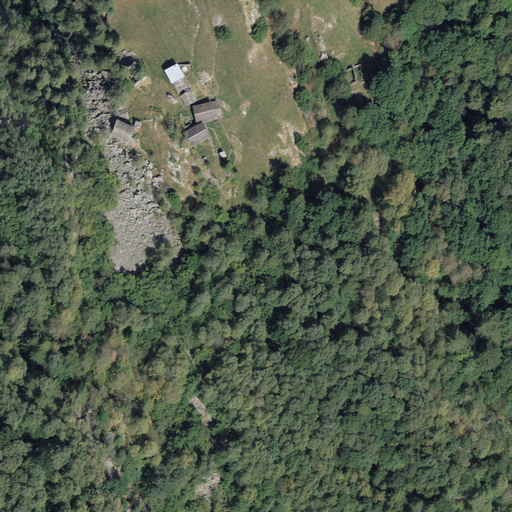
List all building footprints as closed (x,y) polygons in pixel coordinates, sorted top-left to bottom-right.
[(178,64),(164,71),(175,94),(189,87),(178,64)] [(191,90),(179,97),(185,108),(197,102),(191,90)] [(218,102),(191,107),(195,125),(216,121),(214,111),(219,110),(218,102)] [(119,122),(112,135),(130,144),(137,131),(119,122)] [(208,139),(201,124),(182,133),(189,148),(208,139)]
